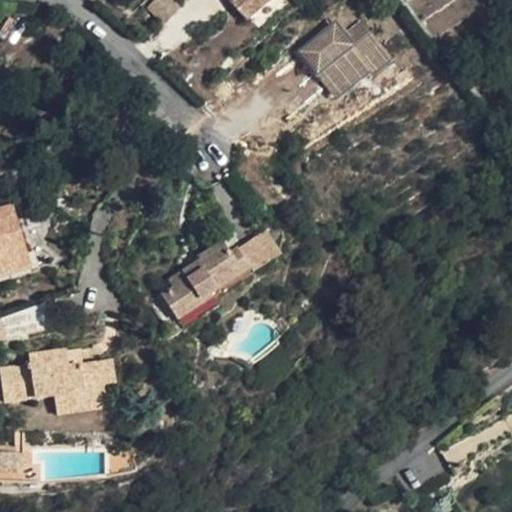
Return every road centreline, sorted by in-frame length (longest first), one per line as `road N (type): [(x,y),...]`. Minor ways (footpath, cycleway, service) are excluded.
road 1 (residential): [(61,0),(92,19),(228,154)]
road 2 (residential): [(511,376),(335,511)]
